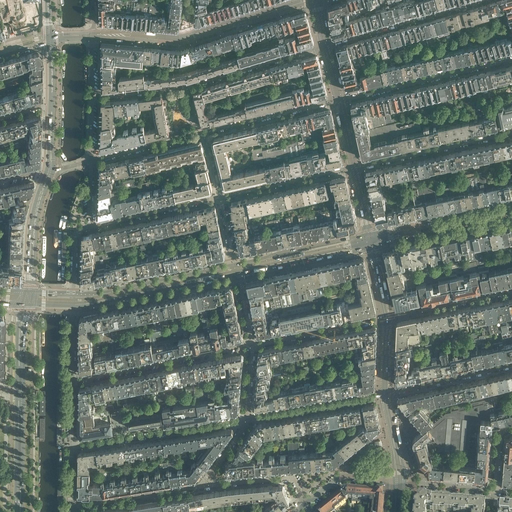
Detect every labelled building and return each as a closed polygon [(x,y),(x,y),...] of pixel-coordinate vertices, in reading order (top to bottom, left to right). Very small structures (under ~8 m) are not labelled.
[(237,12),(234,3),(233,0),(227,0),(229,4),(233,14),(237,12),(237,13),(237,12)] [(247,9),(244,0),(238,0),(239,1),(242,11),(247,9)] [(252,8),(250,0),(244,0),(247,9),(252,8)] [(328,16),(329,22),(343,17),(343,18),(347,17),(346,16),(345,12),(348,11),(349,14),(351,14),(347,0),(345,0),(327,5),(328,16)] [(357,19),(356,15),(355,10),(354,7),(352,0),(347,0),(350,9),(351,12),(351,13),(352,16),(356,31),(361,30),(357,19)] [(373,3),(372,0),(366,0),(368,4),(369,9),(375,7),(373,3)] [(391,22),(387,8),(383,9),(381,3),(382,2),(381,0),(378,0),(380,6),(385,23),(391,22)] [(396,20),(391,4),(391,3),(390,0),(387,0),(388,1),(385,1),(387,8),(391,22),(396,20)] [(413,0),(396,0),(397,1),(397,2),(402,19),(418,14),(413,0)] [(422,13),(419,0),(418,0),(413,0),(418,14),(422,13)] [(427,11),(424,0),(419,0),(422,13),(427,11)] [(432,10),(429,0),(424,0),(427,11),(432,10)] [(437,9),(434,0),(429,0),(432,10),(437,9)] [(447,6),(445,0),(434,0),(437,9),(447,6)] [(504,12),(502,7),(506,6),(511,4),(511,0),(504,0),(503,1),(503,0),(495,3),(498,15),(502,14),(502,15),(504,14),(504,12)] [(402,19),(397,2),(391,4),(396,20),(402,19)] [(499,18),(495,3),(490,4),(494,17),(494,19),(499,18)] [(196,8),(196,14),(200,14),(200,12),(208,10),(206,4),(196,8)] [(233,14),(229,4),(220,7),(223,17),(228,15),(232,14),(233,14)] [(494,17),(490,4),(485,5),(488,15),(491,15),(492,17),(494,17)] [(488,15),(485,5),(481,7),(485,19),(489,18),(488,15)] [(385,23),(380,6),(378,6),(379,10),(376,11),(380,25),(385,23)] [(485,19),(481,7),(474,9),(478,21),(485,19)] [(218,18),(215,8),(210,10),(211,12),(214,20),(218,18)] [(478,21),(474,9),(457,14),(460,26),(478,21)] [(380,25),(376,11),(371,13),(371,15),(374,26),(380,25)] [(295,35),(311,31),(306,13),(304,12),(279,20),(284,35),(286,41),(289,51),(298,48),(296,41),(295,35)] [(115,25),(115,14),(105,13),(106,24),(110,24),(115,25)] [(200,15),(200,14),(196,14),(196,15),(196,16),(195,24),(196,25),(197,25),(203,23),(200,15)] [(460,26),(457,14),(445,17),(449,29),(460,26)] [(370,28),(367,16),(364,17),(364,15),(362,16),(365,29),(370,28)] [(356,31),(352,16),(347,17),(347,18),(352,33),(356,31)] [(179,30),(180,26),(168,25),(166,25),(167,21),(164,20),(165,18),(160,17),(160,20),(158,20),(157,29),(178,31),(179,30)] [(449,29),(445,17),(440,18),(443,30),(449,29)] [(343,20),(342,18),(329,22),(330,22),(331,27),(330,27),(343,23),(343,20)] [(445,39),(440,19),(434,20),(437,32),(441,44),(442,43),(444,43),(443,40),(445,39)] [(284,35),(279,20),(273,22),(277,37),(284,35)] [(441,44),(437,32),(434,20),(422,23),(429,47),(433,46),(437,45),(441,44)] [(277,37),(273,22),(259,27),(261,36),(264,36),(263,34),(266,33),(267,40),(277,37)] [(345,28),(344,25),(343,23),(330,27),(331,31),(332,31),(332,32),(345,28)] [(429,47),(422,23),(416,25),(420,37),(423,49),(429,47)] [(420,37),(416,25),(410,27),(414,39),(420,37)] [(261,36),(259,27),(258,27),(254,28),(253,28),(256,36),(259,36),(259,37),(261,36)] [(414,39),(410,27),(405,28),(408,40),(414,39)] [(254,39),(254,37),(256,36),(253,28),(249,30),(248,30),(247,30),(245,31),(244,31),(243,32),(242,32),(239,33),(238,33),(232,35),(228,36),(231,46),(233,45),(234,47),(252,41),(252,40),(254,39)] [(345,28),(332,32),(331,32),(331,33),(332,37),(333,36),(334,37),(334,38),(347,34),(345,28)] [(408,40),(405,28),(399,30),(403,42),(408,40)] [(403,42),(399,30),(393,32),(397,44),(403,42)] [(312,36),(311,31),(295,35),(296,41),(312,36)] [(397,44),(393,32),(388,33),(391,45),(397,44)] [(391,45),(388,33),(382,35),(385,47),(391,45)] [(385,47),(382,35),(381,35),(377,36),(376,36),(379,48),(385,47)] [(313,42),(312,36),(296,41),(298,48),(312,44),(313,44),(313,43),(313,42)] [(379,48),(376,36),(370,38),(374,50),(379,48)] [(227,47),(225,40),(224,38),(220,39),(223,49),(223,51),(224,53),(228,52),(227,47)] [(374,50),(370,38),(364,40),(368,52),(374,50)] [(223,49),(220,39),(216,40),(215,40),(211,42),(214,51),(223,49)] [(289,51),(286,41),(284,41),(283,39),(280,40),(280,42),(279,42),(282,53),(289,51)] [(238,57),(241,65),(281,53),(278,41),(269,44),(268,40),(259,43),(260,47),(237,53),(238,57)] [(371,64),(368,52),(364,40),(358,41),(365,65),(371,64)] [(508,52),(506,41),(505,40),(500,41),(503,53),(508,52)] [(365,65),(358,41),(353,43),(356,56),(359,67),(364,66),(365,65)] [(503,53),(500,41),(495,42),(498,54),(503,53)] [(498,54),(495,42),(489,44),(493,55),(498,54)] [(356,56),(353,43),(347,45),(350,56),(351,58),(356,56)] [(102,64),(114,65),(131,66),(143,66),(143,60),(145,48),(145,47),(144,47),(142,47),(140,47),(134,47),(134,46),(134,47),(120,45),(116,45),(114,45),(102,44),(101,44),(102,53),(102,54),(102,61),(102,63),(102,64)] [(493,55),(489,44),(484,45),(487,57),(493,55)] [(340,65),(341,69),(352,66),(355,65),(353,59),(351,60),(351,59),(351,58),(350,56),(347,45),(342,46),(335,48),(337,53),(338,58),(340,64),(340,65)] [(487,57),(484,45),(478,46),(482,58),(487,57)] [(482,58),(478,46),(473,47),(476,59),(482,58)] [(152,61),(153,48),(145,48),(143,60),(152,61)] [(193,58),(190,48),(185,50),(184,50),(181,51),(171,50),(170,62),(180,63),(185,61),(185,62),(190,61),(189,60),(193,59),(193,58)] [(389,59),(386,49),(380,51),(383,60),(384,60),(389,59)] [(42,65),(42,56),(37,52),(32,54),(34,60),(34,64),(42,65)] [(34,64),(34,60),(32,54),(23,56),(22,56),(20,57),(23,68),(28,67),(28,66),(31,65),(32,67),(34,67),(34,64)] [(448,66),(445,54),(440,55),(443,67),(448,66)] [(319,61),(317,56),(317,55),(316,55),(302,59),(303,65),(319,61)] [(438,68),(435,56),(430,57),(433,70),(438,68)] [(23,68),(20,57),(19,57),(14,59),(17,71),(23,69),(23,68)] [(241,65),(238,57),(219,63),(221,71),(241,65)] [(17,71),(14,59),(7,61),(11,73),(17,71)] [(304,68),(303,65),(302,59),(297,61),(299,72),(301,72),(302,76),(306,75),(304,68)] [(11,73),(7,61),(0,63),(4,75),(6,82),(13,80),(10,73),(11,73)] [(296,82),(307,79),(306,77),(301,78),(299,72),(297,61),(292,62),(295,76),(296,82)] [(320,66),(319,61),(303,65),(304,68),(308,67),(308,70),(320,66)] [(295,76),(292,62),(287,63),(289,75),(290,78),(295,76)] [(221,71),(219,63),(198,69),(200,77),(221,71)] [(42,77),(42,65),(34,64),(34,67),(32,67),(31,67),(31,70),(30,71),(30,81),(42,77)] [(358,70),(357,68),(357,64),(355,65),(352,66),(341,69),(342,73),(342,74),(354,71),(358,70)] [(399,78),(396,65),(391,66),(394,79),(399,78)] [(281,78),(279,66),(270,69),(273,80),(275,80),(275,82),(279,81),(279,78),(281,78)] [(321,72),(320,66),(308,70),(310,75),(321,72)] [(368,85),(365,72),(364,66),(359,67),(357,68),(358,70),(359,75),(361,80),(345,84),(347,91),(362,87),(368,85)] [(389,80),(386,67),(381,69),(384,81),(389,80)] [(507,81),(504,69),(504,68),(496,70),(496,71),(499,83),(500,85),(508,83),(507,81)] [(200,77),(198,69),(186,73),(166,75),(167,84),(179,82),(179,83),(180,83),(187,82),(187,81),(200,77)] [(273,80),(270,69),(255,73),(258,83),(266,81),(267,84),(273,82),(273,80)] [(384,81),(381,69),(365,72),(368,85),(374,84),(374,83),(378,82),(379,83),(384,81)] [(499,83),(496,71),(496,70),(490,71),(494,85),(499,83)] [(355,76),(354,71),(342,74),(343,76),(344,79),(355,76)] [(494,85),(490,71),(485,73),(488,86),(494,85)] [(324,84),(321,72),(310,75),(306,76),(306,77),(307,79),(310,93),(318,91),(325,89),(324,84)] [(258,83),(255,73),(237,79),(240,89),(258,83)] [(491,100),(488,86),(485,73),(479,74),(482,87),(485,102),(491,100)] [(482,87),(479,74),(473,76),(476,88),(482,87)] [(145,86),(144,78),(144,75),(131,76),(132,88),(145,86)] [(167,84),(166,75),(144,78),(145,86),(167,84)] [(361,80),(359,75),(355,76),(344,79),(344,80),(344,79),(345,83),(346,83),(346,84),(345,84),(361,80)] [(132,88),(131,76),(120,78),(119,80),(119,81),(119,85),(119,89),(132,88)] [(476,88),(473,76),(467,77),(470,90),(476,88)] [(0,90),(8,88),(24,83),(22,77),(13,80),(6,82),(0,84),(0,90)] [(42,83),(42,77),(30,81),(30,82),(31,86),(35,85),(42,83)] [(470,90),(467,77),(461,78),(464,91),(470,90)] [(464,91),(461,78),(455,80),(458,93),(464,91)] [(236,90),(240,89),(237,79),(202,89),(205,100),(209,99),(209,100),(237,92),(236,90)] [(301,101),(298,88),(303,87),(306,100),(312,99),(310,93),(307,79),(296,82),(291,83),(243,98),(245,105),(246,107),(247,115),(248,115),(295,103),(296,103),(301,101)] [(458,93),(455,80),(449,81),(452,94),(458,93)] [(452,94),(449,81),(444,83),(447,96),(452,94)] [(42,98),(42,83),(35,85),(36,88),(33,89),(37,100),(42,99),(42,98)] [(447,96),(444,83),(438,84),(441,97),(447,96)] [(441,97),(438,84),(432,85),(435,98),(441,97)] [(435,98),(432,85),(426,87),(429,100),(435,98)] [(306,100),(303,87),(298,88),(301,101),(306,100)] [(429,100),(426,87),(420,88),(423,101),(429,100)] [(423,101),(420,88),(415,90),(418,103),(423,101)] [(37,100),(33,89),(29,90),(32,102),(37,100)] [(205,100),(202,89),(193,92),(193,93),(196,105),(195,106),(196,109),(207,107),(205,100)] [(327,93),(326,89),(325,89),(318,91),(320,97),(325,96),(326,96),(326,95),(327,95),(327,94),(327,93)] [(32,102),(29,90),(28,90),(23,92),(27,103),(32,102)] [(421,117),(418,103),(415,90),(409,91),(412,104),(415,118),(421,117)] [(320,97),(318,91),(310,93),(312,99),(320,97)] [(412,104),(409,91),(403,92),(406,105),(412,104)] [(27,103),(23,92),(18,93),(22,105),(27,103)] [(400,107),(406,105),(403,92),(397,94),(400,107)] [(22,105),(18,93),(13,95),(17,106),(22,105)] [(400,107),(397,94),(391,95),(394,108),(400,107)] [(17,106),(13,95),(8,97),(12,108),(17,106)] [(394,108),(391,95),(385,97),(388,110),(394,108)] [(164,110),(163,101),(161,101),(161,96),(139,99),(140,107),(154,105),(154,106),(152,107),(153,118),(166,115),(165,110),(164,110)] [(12,108),(8,97),(3,98),(6,110),(12,108)] [(392,124),(388,110),(385,97),(383,97),(380,98),(379,98),(386,125),(392,124)] [(386,125),(379,98),(376,99),(375,99),(374,99),(373,99),(373,100),(372,100),(368,101),(370,111),(365,112),(365,110),(362,110),(352,113),(354,122),(356,132),(386,125)] [(370,111),(368,101),(365,101),(365,102),(363,102),(361,103),(362,110),(365,110),(365,112),(370,111)] [(115,113),(114,102),(101,103),(101,109),(101,112),(101,127),(112,125),(115,124),(115,113)] [(362,110),(361,103),(360,103),(360,102),(360,103),(359,103),(356,104),(355,104),(352,105),(351,105),(350,106),(351,106),(352,113),(362,110)] [(247,115),(246,107),(243,107),(243,106),(241,107),(241,108),(234,110),(234,109),(232,109),(232,110),(226,112),(226,116),(231,115),(232,118),(247,115)] [(511,106),(504,108),(503,106),(495,108),(497,113),(494,114),(495,116),(497,128),(500,127),(508,126),(508,125),(511,124),(511,106)] [(211,124),(209,116),(207,107),(196,109),(197,113),(198,113),(201,126),(202,126),(211,124)] [(317,129),(334,125),(331,111),(330,110),(329,110),(309,115),(315,141),(316,141),(320,140),(317,129)] [(232,118),(231,115),(226,116),(226,112),(225,111),(223,111),(224,112),(214,115),(214,114),(212,114),(212,115),(209,116),(211,124),(232,118)] [(41,124),(41,116),(40,115),(23,120),(25,124),(30,123),(31,127),(41,124)] [(168,134),(167,130),(168,129),(166,121),(165,119),(166,119),(166,115),(153,118),(156,127),(158,127),(158,128),(151,130),(151,129),(149,129),(149,130),(144,131),(147,140),(168,134)] [(315,141),(309,115),(298,117),(301,129),(303,140),(304,144),(305,144),(304,144),(315,141)] [(492,129),(490,117),(489,115),(483,116),(484,119),(486,130),(492,129)] [(301,129),(298,117),(293,119),(295,130),(301,129)] [(437,141),(434,130),(434,128),(429,129),(428,127),(424,128),(424,130),(421,131),(418,118),(415,118),(394,123),(400,149),(437,141)] [(486,130),(484,119),(478,120),(477,119),(474,119),(474,121),(469,122),(471,134),(486,130)] [(471,134),(469,122),(463,123),(463,121),(453,124),(453,125),(456,137),(471,134)] [(22,132),(18,122),(13,123),(16,134),(22,132)] [(16,134),(13,123),(8,125),(12,135),(16,134)] [(279,134),(277,123),(257,128),(261,142),(280,137),(279,134)] [(400,149),(394,123),(392,124),(386,125),(356,132),(357,137),(358,137),(359,139),(360,143),(360,144),(361,148),(360,148),(362,158),(381,154),(399,150),(400,149)] [(441,140),(438,129),(436,129),(436,127),(436,126),(436,123),(433,123),(434,128),(434,130),(437,141),(441,141),(441,140)] [(41,124),(31,127),(30,128),(31,132),(41,130),(41,124)] [(12,135),(8,125),(3,126),(6,137),(12,135)] [(334,125),(317,129),(320,140),(337,136),(334,125)] [(456,137),(453,125),(447,126),(447,125),(438,127),(438,129),(441,140),(456,137)] [(268,179),(265,167),(264,161),(254,163),(252,154),(252,153),(252,150),(261,148),(262,148),(261,142),(257,128),(256,128),(255,128),(254,129),(245,131),(244,131),(243,131),(242,131),(241,132),(240,132),(231,134),(230,134),(229,134),(227,135),(226,135),(214,138),(214,139),(213,139),(212,140),(212,141),(212,142),(214,150),(213,150),(213,151),(213,152),(214,152),(214,153),(215,152),(217,162),(217,163),(217,164),(218,165),(218,166),(220,176),(220,177),(220,178),(221,178),(223,187),(224,187),(224,188),(225,188),(226,188),(240,185),(241,185),(242,185),(252,183),(253,183),(254,183),(255,182),(256,182),(266,180),(267,180),(267,179),(268,179)] [(41,135),(41,130),(31,132),(30,133),(31,138),(41,135)] [(41,140),(41,139),(41,135),(31,138),(29,139),(30,141),(29,142),(30,144),(41,140)] [(338,141),(337,136),(320,140),(316,141),(317,146),(338,141)] [(41,146),(41,140),(30,144),(29,144),(30,147),(29,147),(30,149),(41,146)] [(304,171),(302,157),(300,152),(301,152),(298,141),(293,143),(287,144),(282,146),(282,149),(288,175),(304,171)] [(339,146),(338,141),(317,146),(318,151),(324,150),(339,146)] [(511,153),(508,141),(503,142),(506,155),(511,153)] [(116,147),(114,142),(113,142),(100,145),(100,150),(101,151),(113,148),(115,148),(116,147)] [(207,168),(203,150),(203,149),(204,149),(202,144),(202,143),(200,144),(200,142),(169,150),(158,152),(156,152),(156,153),(144,156),(147,170),(197,158),(199,163),(193,164),(195,171),(207,168)] [(506,155),(503,142),(498,143),(500,156),(506,155)] [(500,156),(498,143),(492,145),(495,157),(500,156)] [(495,157),(492,145),(487,146),(489,158),(495,157)] [(41,146),(30,149),(29,149),(30,152),(29,153),(30,155),(40,152),(41,146)] [(341,156),(339,146),(324,150),(326,158),(326,159),(330,158),(341,156)] [(489,158),(487,146),(481,147),(484,159),(489,158)] [(254,163),(264,161),(265,167),(268,179),(274,178),(268,152),(267,150),(262,151),(261,148),(252,150),(252,153),(252,154),(254,163)] [(478,161),(476,148),(470,149),(473,163),(479,161),(478,161)] [(288,175),(282,149),(277,150),(283,176),(288,175)] [(473,163),(470,149),(465,150),(468,164),(473,163)] [(283,176),(277,150),(272,151),(278,177),(283,176)] [(328,166),(326,159),(326,158),(324,150),(318,151),(319,153),(322,167),(328,166)] [(468,164),(465,150),(459,152),(462,165),(468,164)] [(278,177),(272,151),(268,152),(274,178),(278,177)] [(40,157),(40,152),(30,155),(29,155),(30,157),(29,158),(29,160),(40,157)] [(462,165),(459,152),(454,153),(457,166),(462,165)] [(322,167),(319,153),(313,155),(316,168),(322,167)] [(457,166),(454,153),(449,154),(451,167),(452,167),(457,166)] [(316,168),(313,155),(307,156),(310,170),(316,168)] [(446,168),(443,155),(438,156),(440,169),(446,168)] [(26,168),(24,161),(23,156),(18,157),(21,169),(26,168)] [(147,171),(144,156),(129,159),(132,172),(133,174),(147,171)] [(310,170),(307,156),(302,157),(304,171),(310,170)] [(342,162),(341,156),(330,158),(326,159),(328,166),(342,162)] [(440,169),(438,156),(432,158),(435,170),(440,169)] [(21,169),(18,157),(13,158),(16,170),(21,169)] [(40,164),(40,157),(29,160),(24,161),(26,168),(39,165),(40,164)] [(16,170),(13,158),(8,159),(11,172),(16,170)] [(11,172),(8,159),(2,160),(6,173),(11,172)] [(132,172),(129,159),(115,163),(118,175),(122,174),(123,176),(128,174),(128,173),(132,172)] [(419,173),(417,161),(411,162),(414,175),(419,174),(419,173)] [(422,215),(417,189),(414,175),(411,162),(406,163),(408,175),(411,190),(414,203),(416,216),(422,215)] [(118,175),(115,163),(109,164),(111,170),(111,172),(112,173),(113,174),(115,174),(115,175),(118,175)] [(111,170),(109,164),(104,166),(101,166),(100,168),(100,172),(111,170)] [(390,183),(389,180),(390,180),(387,167),(383,169),(385,180),(385,182),(386,184),(387,189),(388,194),(388,195),(393,194),(391,183),(390,183)] [(212,189),(208,171),(208,170),(208,169),(207,169),(207,168),(195,171),(196,177),(198,176),(200,183),(197,183),(198,184),(194,185),(193,184),(191,185),(190,184),(188,184),(191,197),(192,196),(193,196),(202,194),(203,194),(204,194),(204,193),(210,192),(211,192),(211,191),(212,191),(212,190),(212,189)] [(385,180),(383,169),(376,170),(378,175),(378,177),(379,180),(380,180),(385,180)] [(438,211),(433,186),(433,185),(432,182),(430,173),(426,174),(425,172),(424,172),(424,175),(420,176),(422,188),(417,189),(422,215),(438,211)] [(496,176),(495,174),(495,172),(492,173),(483,175),(485,184),(491,183),(492,188),(495,199),(500,198),(496,176)] [(486,189),(485,184),(483,175),(481,175),(478,176),(479,184),(483,202),(495,199),(492,188),(486,189)] [(506,197),(503,186),(501,175),(496,176),(500,198),(506,197)] [(155,184),(159,183),(172,180),(171,177),(170,177),(141,184),(143,191),(147,190),(147,186),(150,185),(151,187),(155,186),(155,184)] [(347,183),(346,178),(344,177),(330,180),(325,182),(327,187),(347,183)] [(112,184),(111,181),(113,180),(113,179),(99,182),(99,187),(112,184)] [(132,187),(134,187),(136,186),(134,179),(119,183),(120,186),(111,188),(99,191),(99,196),(109,193),(116,191),(119,191),(122,190),(126,189),(129,188),(132,187)] [(328,195),(328,193),(327,187),(325,182),(325,181),(319,183),(322,197),(328,195)] [(32,188),(34,183),(33,182),(12,187),(13,192),(18,191),(32,188)] [(322,197),(319,183),(314,184),(317,198),(322,197)] [(348,189),(347,183),(327,187),(328,193),(330,193),(329,189),(333,188),(334,188),(335,192),(348,189)] [(191,197),(188,184),(185,185),(186,186),(176,188),(176,187),(173,188),(176,200),(177,200),(178,200),(178,199),(179,199),(188,197),(189,197),(190,197),(191,197)] [(317,198),(314,184),(307,185),(310,199),(317,198)] [(445,210),(442,196),(439,184),(433,186),(438,211),(445,210)] [(478,203),(474,186),(474,184),(468,185),(472,204),(478,203)] [(483,202),(479,184),(477,185),(477,186),(474,186),(478,203),(483,202)] [(511,196),(509,184),(503,186),(506,197),(511,196)] [(310,199),(307,185),(302,187),(305,200),(310,199)] [(472,204),(468,185),(466,186),(467,190),(468,194),(464,194),(466,205),(472,204)] [(466,205),(464,194),(463,191),(461,192),(460,186),(458,187),(459,195),(462,206),(466,205)] [(14,199),(13,192),(12,187),(6,188),(9,200),(14,199)] [(305,200),(302,187),(296,188),(299,202),(305,200)] [(9,200),(6,188),(1,189),(4,203),(9,202),(9,200)] [(30,195),(32,188),(18,191),(20,197),(30,195)] [(299,202),(296,188),(290,189),(293,203),(299,202)] [(293,203),(290,189),(284,191),(287,204),(293,203)] [(350,194),(348,189),(335,192),(333,192),(334,196),(336,195),(336,197),(338,197),(350,194)] [(388,194),(387,189),(381,191),(370,193),(371,198),(385,195),(387,195),(388,194)] [(287,204),(284,191),(278,192),(281,206),(287,204)] [(281,206),(278,192),(272,194),(275,207),(281,206)] [(456,208),(454,196),(453,192),(447,193),(448,197),(450,209),(456,208)] [(275,207),(272,194),(266,195),(269,209),(275,207)] [(269,209),(266,195),(259,196),(262,210),(269,209)] [(388,200),(387,195),(385,195),(371,198),(372,203),(383,201),(388,200)] [(450,209),(447,195),(442,196),(445,210),(450,209)] [(462,206),(459,195),(454,196),(456,208),(457,207),(462,206)] [(262,210),(259,196),(253,198),(256,211),(262,210)] [(411,217),(408,206),(406,196),(402,197),(402,201),(400,201),(391,203),(392,207),(395,221),(395,220),(400,219),(400,220),(401,219),(404,218),(405,218),(406,218),(407,218),(408,218),(411,217)] [(139,208),(136,198),(136,197),(127,199),(129,211),(134,209),(139,208)] [(129,211),(127,199),(126,198),(121,199),(124,212),(129,211)] [(256,211),(253,198),(247,199),(250,211),(250,213),(256,211)] [(27,205),(29,199),(19,202),(15,203),(17,208),(27,205)] [(124,212),(121,199),(113,201),(114,204),(112,204),(112,205),(112,208),(114,214),(124,212)] [(250,211),(247,199),(230,203),(232,215),(245,212),(250,211)] [(353,207),(352,203),(340,206),(340,208),(332,210),(332,212),(337,211),(353,207)] [(26,210),(27,205),(17,208),(13,209),(14,213),(26,210)] [(219,226),(215,207),(198,211),(200,222),(205,221),(207,229),(219,226)] [(334,222),(333,216),(332,212),(332,210),(331,207),(326,208),(327,212),(327,213),(329,213),(330,219),(323,221),(325,235),(334,234),(335,233),(336,233),(337,233),(334,222)] [(355,217),(353,207),(337,211),(337,213),(339,213),(339,215),(340,220),(355,217)] [(395,221),(392,207),(386,209),(387,216),(389,222),(395,221)] [(114,214),(112,208),(98,211),(98,216),(99,217),(109,215),(114,214)] [(24,216),(26,210),(14,213),(12,214),(13,219),(24,216)] [(201,225),(200,222),(198,211),(191,212),(194,226),(201,225)] [(194,226),(191,212),(185,213),(188,227),(194,226)] [(247,218),(245,212),(232,215),(233,221),(247,218)] [(314,238),(311,224),(312,223),(310,215),(309,212),(297,214),(298,215),(298,218),(300,226),(303,240),(314,238)] [(188,227),(185,213),(179,215),(182,229),(188,227)] [(182,229),(179,215),(173,216),(176,230),(182,229)] [(23,224),(24,219),(24,216),(13,219),(8,220),(9,223),(11,223),(11,224),(23,224)] [(176,230),(173,216),(167,217),(170,231),(176,230)] [(357,229),(355,220),(355,218),(339,221),(338,216),(335,216),(336,221),(334,222),(337,233),(357,229)] [(170,231),(167,217),(160,219),(163,233),(170,231)] [(248,225),(247,218),(233,221),(235,227),(235,228),(246,225),(248,225)] [(163,233),(160,219),(154,220),(157,234),(158,236),(162,235),(164,235),(163,233)] [(157,234),(154,220),(148,222),(151,235),(157,234)] [(325,235),(323,221),(317,222),(320,236),(325,235)] [(151,235),(148,222),(142,223),(145,238),(146,239),(152,238),(151,235)] [(297,241),(294,227),(293,222),(286,223),(288,229),(291,243),(297,241)] [(317,222),(312,223),(311,224),(314,238),(320,236),(317,222)] [(145,238),(142,223),(135,224),(139,239),(145,238)] [(139,239),(135,224),(129,226),(132,241),(139,239)] [(132,241),(129,226),(122,227),(126,242),(132,241)] [(303,240),(300,226),(294,227),(297,241),(302,240),(303,240)] [(126,242),(122,227),(116,229),(119,243),(126,242)] [(510,241),(507,228),(501,229),(504,242),(510,241)] [(119,243),(116,229),(110,230),(113,245),(119,243)] [(291,243),(288,229),(281,230),(284,244),(285,244),(285,246),(289,245),(288,243),(291,243)] [(504,242),(501,229),(496,230),(498,244),(504,242)] [(113,245),(110,230),(103,232),(106,244),(106,246),(113,245)] [(268,247),(265,234),(265,230),(259,232),(260,235),(263,248),(268,247)] [(284,244),(281,230),(276,231),(279,245),(284,244)] [(498,244),(496,230),(489,231),(492,244),(492,245),(498,244)] [(279,245),(276,231),(271,233),(274,246),(279,245)] [(492,244),(489,231),(484,232),(486,245),(487,247),(487,249),(488,254),(494,252),(492,245),(492,244)] [(486,245),(484,232),(478,234),(481,246),(484,246),(485,250),(487,249),(487,247),(486,245)] [(102,248),(98,233),(82,236),(82,248),(91,246),(96,245),(96,249),(102,248)] [(274,246),(271,233),(265,234),(268,247),(274,246)] [(481,246),(478,234),(472,235),(475,248),(481,246)] [(258,250),(255,236),(255,235),(251,236),(252,237),(252,239),(250,239),(249,240),(246,241),(246,239),(243,240),(246,252),(255,250),(256,250),(258,250)] [(263,248),(260,235),(255,236),(258,250),(263,248)] [(475,248),(472,235),(466,236),(470,252),(471,258),(476,257),(476,256),(475,248)] [(205,249),(205,245),(203,236),(199,237),(200,245),(201,247),(204,261),(208,260),(206,249),(205,249)] [(470,252),(466,236),(461,237),(463,249),(464,253),(470,252)] [(246,252),(243,240),(243,237),(237,238),(238,246),(239,248),(240,252),(241,253),(245,252),(246,252)] [(463,249),(461,237),(455,239),(459,259),(460,258),(460,256),(459,256),(459,254),(461,254),(460,249),(463,249)] [(459,259),(455,239),(449,240),(454,263),(459,262),(459,259)] [(454,263),(449,240),(443,241),(446,257),(448,267),(454,265),(454,263)] [(446,257),(443,241),(438,242),(440,254),(443,253),(444,258),(446,257)] [(440,254),(438,242),(432,243),(435,260),(438,259),(437,254),(440,254)] [(435,260),(432,243),(426,245),(428,256),(431,255),(432,260),(435,260)] [(429,262),(428,256),(426,245),(420,246),(423,262),(423,263),(429,262)] [(423,262),(420,246),(408,248),(412,266),(418,265),(418,263),(423,262)] [(214,259),(213,254),(211,248),(206,249),(208,260),(210,260),(212,259),(214,259)] [(414,275),(412,266),(408,248),(401,250),(405,268),(406,274),(407,277),(413,275),(414,275)] [(405,268),(401,250),(389,252),(393,271),(401,269),(405,268)] [(393,271),(389,252),(383,254),(387,272),(393,271)] [(110,263),(109,258),(106,258),(105,253),(93,256),(82,259),(81,269),(94,266),(96,265),(98,265),(104,264),(110,263)] [(167,269),(164,257),(163,253),(160,254),(160,255),(157,256),(156,255),(153,256),(153,257),(156,271),(161,270),(167,269)] [(156,271),(153,257),(148,258),(151,272),(152,272),(155,271),(156,271)] [(130,277),(126,263),(124,263),(125,262),(124,258),(120,259),(121,264),(124,278),(130,277)] [(151,272),(148,258),(142,260),(145,273),(151,272)] [(368,278),(364,259),(363,258),(358,259),(361,271),(361,273),(360,273),(360,274),(352,275),(353,281),(368,278)] [(145,273),(142,260),(137,261),(140,274),(145,273)] [(140,274),(137,261),(132,262),(135,275),(140,274)] [(352,273),(349,261),(343,262),(346,276),(346,277),(352,275),(352,273)] [(135,275),(132,262),(126,263),(130,277),(134,276),(135,275)] [(346,276),(343,262),(337,263),(340,277),(346,276)] [(114,280),(111,266),(110,263),(104,264),(105,269),(108,281),(114,280)] [(340,277),(337,263),(331,265),(334,278),(340,277)] [(124,278),(121,264),(116,265),(119,279),(124,278)] [(492,287),(489,272),(488,264),(478,266),(479,271),(482,289),(492,287)] [(21,282),(21,266),(17,265),(16,269),(15,268),(15,270),(13,283),(21,284),(21,282)] [(119,279),(116,265),(111,266),(114,280),(119,279)] [(334,278),(331,265),(325,266),(328,280),(334,278)] [(92,272),(92,269),(94,268),(94,266),(81,269),(81,273),(81,274),(91,272),(92,272)] [(328,280),(325,266),(319,267),(322,283),(326,282),(326,280),(328,280)] [(322,283),(319,267),(312,269),(319,297),(325,296),(322,283)] [(0,281),(6,282),(8,269),(2,268),(0,280),(0,281)] [(511,283),(507,268),(501,269),(504,285),(511,283)] [(13,283),(15,270),(8,269),(6,282),(13,283)] [(108,281),(105,269),(99,270),(102,283),(108,281)] [(319,297),(312,269),(306,270),(312,294),(313,298),(319,297)] [(413,275),(407,277),(406,277),(405,272),(402,273),(401,269),(393,271),(387,272),(392,293),(416,287),(413,275)] [(504,285),(501,269),(496,270),(499,286),(504,285)] [(102,283),(99,270),(98,271),(98,273),(94,274),(94,277),(96,284),(102,283)] [(312,294),(306,270),(294,272),(300,297),(303,296),(304,300),(309,298),(309,295),(312,294)] [(499,286),(496,270),(489,272),(492,287),(499,286)] [(482,289),(479,271),(456,276),(455,273),(448,275),(449,278),(447,278),(448,281),(446,281),(447,286),(449,285),(449,288),(451,287),(452,291),(450,291),(451,295),(453,295),(453,296),(460,294),(470,292),(473,291),(473,292),(480,290),(480,289),(482,289)] [(301,302),(300,297),(294,272),(288,274),(295,303),(301,302)] [(295,303),(288,274),(276,276),(283,307),(292,305),(295,305),(295,303)] [(452,291),(451,287),(449,288),(449,285),(447,286),(446,281),(448,281),(447,278),(445,278),(445,276),(438,277),(438,279),(439,286),(433,288),(432,284),(426,286),(425,283),(418,284),(417,277),(419,277),(418,275),(414,276),(416,285),(416,287),(420,302),(422,302),(429,300),(429,301),(430,301),(432,300),(436,299),(449,296),(451,295),(450,291),(452,291)] [(283,307),(276,276),(270,278),(273,291),(274,295),(276,308),(283,307)] [(94,277),(92,277),(81,280),(81,285),(81,286),(82,287),(91,285),(93,284),(96,284),(94,277)] [(273,291),(270,278),(264,279),(266,292),(267,294),(270,293),(270,292),(273,291)] [(266,292),(264,279),(246,283),(250,303),(261,300),(268,299),(267,297),(267,294),(266,292)] [(375,310),(371,291),(368,279),(353,282),(357,298),(358,303),(356,303),(358,315),(359,315),(360,315),(361,314),(364,314),(367,313),(373,312),(374,312),(374,311),(375,310)] [(234,301),(232,287),(230,286),(225,287),(229,302),(234,301)] [(229,302),(225,287),(220,288),(223,303),(229,302)] [(420,302),(416,287),(392,293),(395,307),(420,302)] [(223,303),(220,288),(214,289),(217,304),(217,305),(219,304),(223,303)] [(217,304),(214,289),(208,291),(211,304),(214,303),(214,304),(217,304)] [(211,304),(208,291),(202,292),(205,306),(211,305),(211,304)] [(205,306),(202,292),(196,293),(199,308),(203,307),(205,306)] [(199,308),(196,293),(191,294),(194,310),(197,310),(196,308),(199,308)] [(194,310),(191,294),(185,295),(188,310),(192,309),(192,311),(194,310)] [(188,310),(185,295),(179,297),(183,313),(185,312),(185,311),(188,310)] [(276,308),(274,295),(267,297),(268,299),(270,309),(276,308)] [(183,313),(179,297),(169,299),(172,313),(172,315),(183,313)] [(358,315),(356,303),(358,303),(357,298),(347,300),(339,302),(339,303),(343,319),(348,317),(349,317),(351,317),(352,317),(352,316),(358,315)] [(511,298),(509,299),(511,314),(511,317),(506,319),(500,321),(502,332),(500,332),(501,335),(506,334),(509,333),(508,331),(511,330),(511,329),(511,298)] [(172,313),(169,299),(163,300),(166,314),(172,313)] [(511,314),(509,299),(502,300),(505,315),(511,314)] [(166,314),(163,300),(157,301),(160,315),(166,314)] [(262,301),(261,300),(250,303),(252,313),(264,310),(264,308),(263,302),(262,301)] [(325,322),(323,309),(322,307),(321,300),(277,309),(279,320),(282,331),(325,322)] [(506,319),(505,315),(502,300),(496,302),(500,321),(506,319)] [(160,315),(157,301),(152,303),(155,317),(160,315)] [(500,321),(496,302),(489,303),(490,306),(493,318),(496,333),(500,332),(502,332),(500,321)] [(155,317),(152,303),(146,304),(149,318),(155,317)] [(496,333),(493,318),(490,306),(489,303),(483,304),(486,319),(489,335),(490,335),(495,334),(496,333)] [(149,318),(146,304),(141,305),(144,319),(149,318)] [(486,319),(483,304),(477,306),(480,320),(486,319)] [(144,319),(141,305),(135,306),(138,320),(144,319)] [(138,320),(135,306),(130,307),(133,321),(138,320)] [(480,322),(480,320),(477,306),(470,307),(473,322),(474,324),(480,322)] [(133,321),(130,307),(124,309),(127,323),(133,321)] [(127,323),(124,309),(118,310),(121,324),(127,323)] [(121,324),(118,310),(112,311),(115,325),(121,324)] [(115,325),(112,311),(107,312),(110,326),(115,325)] [(112,339),(110,326),(107,312),(96,314),(99,327),(100,332),(95,333),(95,337),(92,337),(79,340),(79,345),(91,343),(112,339)] [(99,327),(96,314),(90,315),(93,326),(93,328),(99,327)] [(272,316),(271,314),(267,314),(253,317),(254,322),(270,318),(269,317),(272,316)] [(88,328),(87,327),(85,317),(81,318),(80,319),(79,330),(88,328)] [(424,329),(422,317),(416,318),(419,330),(424,329)] [(421,340),(419,330),(416,318),(398,322),(397,324),(396,348),(413,344),(422,343),(421,340)] [(223,343),(220,331),(220,330),(218,324),(218,323),(216,324),(202,326),(204,332),(198,333),(197,331),(190,332),(194,349),(223,343)] [(165,334),(187,329),(186,325),(180,326),(175,327),(169,329),(164,330),(165,334)] [(376,339),(377,328),(375,327),(372,328),(371,328),(369,328),(366,329),(363,329),(362,330),(361,330),(360,330),(362,336),(365,335),(366,341),(376,339)] [(272,333),(271,328),(267,328),(267,329),(256,331),(257,335),(258,336),(259,336),(261,335),(262,335),(264,335),(267,334),(268,334),(269,334),(270,333),(271,333),(270,333),(272,333)] [(242,339),(241,334),(230,336),(226,337),(227,342),(242,339)] [(511,357),(506,334),(501,335),(503,346),(506,358),(511,357)] [(351,353),(376,348),(376,339),(366,341),(363,341),(364,346),(350,349),(351,353)] [(92,349),(91,343),(79,345),(79,351),(92,349)] [(154,358),(152,349),(151,344),(145,345),(148,359),(154,358)] [(414,351),(413,344),(396,348),(396,354),(408,352),(414,351)] [(148,359),(145,345),(140,346),(143,360),(148,359)] [(175,353),(174,345),(163,347),(165,355),(175,353)] [(143,360),(140,346),(134,347),(137,361),(143,360)] [(496,361),(493,348),(492,346),(489,347),(489,349),(487,349),(490,362),(496,361)] [(506,358),(503,346),(498,347),(501,359),(506,358)] [(137,361),(134,347),(129,349),(131,362),(137,361)] [(501,359),(498,347),(493,348),(496,361),(501,359)] [(376,358),(376,353),(376,348),(351,353),(351,354),(352,357),(352,358),(353,362),(361,361),(376,358)] [(131,362),(129,349),(122,350),(125,364),(131,362)] [(490,362),(487,349),(482,351),(485,363),(490,362)] [(125,364),(122,350),(116,351),(117,353),(119,365),(125,364)] [(453,370),(451,361),(448,361),(449,359),(447,354),(448,354),(447,350),(443,351),(448,372),(453,370)] [(474,366),(471,353),(469,354),(468,350),(465,351),(469,367),(474,366)] [(485,363),(482,351),(482,350),(477,351),(480,364),(485,363)] [(448,372),(443,351),(440,352),(441,356),(442,361),(443,362),(441,363),(443,373),(448,372)] [(469,367),(465,351),(463,352),(464,355),(461,356),(464,368),(469,367)] [(480,364),(477,351),(471,352),(471,353),(474,366),(480,364)] [(409,357),(408,352),(396,354),(395,360),(408,357),(408,358),(409,357)] [(459,369),(455,353),(452,354),(453,358),(450,358),(451,361),(453,370),(459,369)] [(464,368),(461,356),(459,356),(458,353),(455,353),(459,369),(464,368)] [(92,360),(91,354),(79,356),(79,362),(92,360)] [(409,362),(412,362),(418,360),(417,356),(409,357),(408,358),(408,357),(395,360),(395,366),(409,363),(409,362)] [(375,364),(376,358),(361,361),(362,366),(375,364)] [(438,374),(434,358),(431,359),(432,362),(429,363),(432,375),(438,374)] [(443,373),(441,363),(440,361),(437,361),(436,358),(434,358),(438,374),(443,373)] [(422,378),(419,366),(418,360),(412,362),(414,369),(416,379),(422,378)] [(432,375),(429,363),(426,364),(426,360),(423,361),(427,376),(432,375)] [(427,376),(423,361),(421,361),(422,365),(419,366),(422,378),(427,376)] [(408,369),(407,366),(409,365),(409,363),(395,366),(395,371),(408,369)] [(97,370),(96,364),(92,365),(79,367),(79,373),(97,370)] [(200,394),(196,376),(194,365),(190,365),(193,380),(194,385),(186,387),(186,391),(195,389),(196,395),(200,394)] [(180,383),(177,369),(177,368),(172,369),(175,382),(177,381),(178,384),(180,383)] [(375,374),(375,369),(363,372),(359,372),(360,374),(358,375),(359,378),(362,377),(375,374)] [(405,375),(405,372),(408,371),(408,369),(395,371),(395,377),(405,375)] [(416,379),(414,369),(411,370),(412,371),(408,372),(409,374),(410,380),(416,379)] [(170,386),(167,371),(167,370),(162,371),(162,372),(165,384),(167,383),(168,386),(170,386)] [(270,379),(284,376),(283,371),(270,373),(256,376),(256,381),(270,379)] [(510,387),(507,373),(501,375),(504,387),(507,386),(507,388),(510,387)] [(375,381),(375,374),(362,377),(363,382),(363,383),(375,381)] [(410,380),(409,374),(405,375),(395,377),(394,382),(396,384),(410,380)] [(504,387),(501,375),(496,376),(499,390),(501,389),(501,388),(504,387)] [(499,390),(496,376),(490,377),(493,390),(496,389),(496,390),(499,390)] [(493,390),(490,377),(485,378),(488,391),(488,392),(490,392),(490,390),(493,390)] [(221,390),(220,385),(219,380),(206,383),(208,392),(214,391),(221,390)] [(483,393),(480,380),(474,381),(477,393),(480,393),(481,394),(483,393)] [(116,394),(113,382),(113,381),(108,383),(111,394),(111,395),(116,394)] [(323,397),(320,381),(315,382),(315,385),(318,398),(320,398),(323,397)] [(374,387),(375,381),(363,383),(363,382),(360,383),(361,390),(373,388),(374,387)] [(472,396),(469,382),(464,383),(467,396),(470,395),(470,396),(472,396)] [(467,396),(464,383),(459,384),(462,398),(464,398),(464,396),(467,396)] [(462,398),(459,384),(453,386),(456,398),(459,397),(459,399),(462,398)] [(456,398),(453,386),(448,387),(451,401),(453,400),(453,399),(456,398)] [(451,401),(448,387),(443,388),(445,401),(448,400),(449,401),(451,401)] [(266,394),(265,389),(255,391),(255,397),(263,395),(266,394)] [(441,403),(438,389),(433,390),(435,403),(438,402),(438,404),(441,403)] [(217,416),(215,400),(214,391),(208,392),(208,395),(208,401),(210,417),(217,416)] [(430,405),(427,392),(422,393),(424,401),(424,402),(424,403),(427,402),(428,405),(430,405)] [(424,401),(422,393),(413,395),(415,403),(424,401)] [(415,403),(413,395),(406,397),(407,404),(410,407),(415,403)] [(277,405),(275,396),(271,397),(272,399),(269,400),(270,406),(277,405)] [(238,411),(240,397),(231,399),(231,402),(233,413),(238,412),(238,411)] [(410,407),(407,404),(406,397),(398,398),(397,401),(406,411),(408,414),(412,411),(409,408),(410,407)] [(491,433),(492,425),(493,425),(489,405),(488,402),(487,397),(457,403),(458,409),(444,412),(432,422),(423,430),(414,438),(412,442),(414,446),(424,442),(425,442),(435,444),(438,452),(469,455),(469,454),(478,454),(478,447),(470,446),(471,431),(480,432),(491,433)] [(210,417),(208,401),(189,404),(189,407),(186,408),(186,411),(181,412),(181,411),(178,411),(178,412),(175,413),(174,406),(172,407),(171,403),(169,404),(169,402),(162,403),(165,424),(210,417)] [(376,408),(376,404),(374,403),(360,406),(361,412),(363,411),(363,410),(376,408)] [(499,423),(497,413),(495,404),(489,405),(493,425),(499,423)] [(362,416),(361,412),(360,406),(353,407),(356,419),(362,418),(362,416)] [(412,418),(422,409),(420,406),(419,408),(417,406),(412,411),(408,414),(412,418)] [(415,422),(425,414),(424,413),(425,412),(422,409),(412,418),(415,422)] [(511,421),(509,410),(507,411),(506,409),(498,411),(499,413),(497,413),(499,423),(511,421)] [(324,428),(321,412),(316,413),(316,414),(319,426),(319,429),(324,428)] [(112,433),(111,428),(111,424),(95,427),(92,413),(79,416),(79,433),(80,433),(80,437),(80,438),(112,433)] [(165,421),(163,413),(161,414),(161,413),(150,415),(150,414),(140,416),(140,417),(129,419),(130,427),(131,428),(143,426),(143,425),(150,423),(150,425),(163,423),(162,422),(165,421)] [(419,426),(428,418),(425,414),(415,422),(419,426)] [(303,430),(300,417),(300,416),(295,417),(297,429),(300,429),(300,430),(303,430)] [(423,430),(432,422),(428,418),(419,426),(423,430)] [(264,433),(262,423),(258,424),(257,424),(255,423),(253,426),(255,427),(254,428),(260,433),(264,433)] [(371,435),(379,429),(379,427),(379,424),(368,425),(368,426),(365,428),(371,435)] [(371,435),(365,428),(363,426),(359,429),(366,439),(368,441),(371,439),(369,436),(371,435)] [(261,434),(260,433),(254,428),(251,432),(251,433),(252,433),(252,434),(260,440),(261,438),(260,437),(261,435),(261,434)] [(227,440),(233,431),(232,429),(221,430),(222,434),(224,433),(222,436),(227,440)] [(366,439),(359,429),(355,432),(362,442),(366,439)] [(227,440),(222,436),(222,437),(220,436),(220,434),(222,434),(221,430),(215,431),(216,440),(223,445),(227,440)] [(216,440),(215,431),(207,433),(209,442),(212,441),(213,440),(215,440),(216,440)] [(260,440),(252,434),(252,433),(251,433),(251,432),(248,436),(248,437),(249,438),(257,444),(260,440)] [(362,442),(355,432),(350,436),(358,446),(362,442)] [(490,448),(491,433),(480,432),(478,447),(490,448)] [(209,442),(207,433),(199,434),(201,443),(209,442)] [(201,443),(199,434),(192,435),(194,445),(197,445),(197,443),(201,443)] [(194,445),(192,435),(184,436),(186,445),(190,445),(190,446),(194,445)] [(186,445),(184,436),(177,437),(179,448),(182,447),(182,446),(186,445)] [(257,444),(249,438),(248,437),(248,436),(245,441),(254,448),(257,444)] [(358,446),(350,436),(346,439),(354,449),(358,446)] [(179,448),(177,437),(170,439),(171,448),(175,447),(175,448),(179,448)] [(354,449),(346,439),(342,443),(349,452),(354,449)] [(217,453),(223,445),(216,440),(215,440),(214,442),(210,448),(217,453)] [(254,448),(245,441),(241,445),(242,445),(242,446),(242,445),(251,452),(254,448)] [(345,456),(338,446),(335,442),(330,446),(329,445),(327,447),(328,448),(326,448),(326,450),(327,466),(328,466),(330,465),(334,465),(345,456)] [(429,457),(427,450),(424,442),(414,446),(418,461),(429,457)] [(349,452),(342,443),(338,446),(345,456),(349,452)] [(251,452),(242,445),(242,446),(242,445),(241,445),(239,449),(245,454),(245,453),(247,455),(249,453),(250,454),(251,452)] [(488,463),(490,448),(478,447),(478,454),(477,462),(483,462),(488,463)] [(212,460),(217,453),(210,448),(205,455),(212,460)] [(244,455),(245,454),(239,449),(232,458),(233,458),(237,458),(240,454),(242,456),(243,454),(244,455)] [(99,466),(99,464),(96,451),(90,452),(92,462),(93,467),(99,466)] [(92,462),(90,452),(83,453),(84,459),(87,459),(87,463),(92,462)] [(87,463),(87,459),(84,459),(83,453),(80,453),(79,453),(79,454),(80,454),(79,455),(78,455),(78,472),(89,472),(89,467),(87,466),(87,463)] [(207,467),(212,460),(205,455),(200,462),(207,467)] [(431,464),(429,457),(418,461),(419,461),(420,465),(422,467),(426,467),(427,467),(428,465),(431,464)] [(207,467),(200,462),(199,461),(196,464),(194,462),(193,464),(203,472),(207,467)] [(171,484),(168,464),(167,462),(162,463),(163,470),(165,485),(171,484)] [(182,482),(180,467),(179,462),(173,463),(177,483),(182,482)] [(177,483),(173,463),(168,464),(171,484),(177,483)] [(203,472),(193,464),(190,468),(191,471),(199,477),(203,472)] [(443,477),(444,466),(443,466),(433,465),(431,464),(428,465),(427,467),(426,467),(426,471),(427,476),(443,477)] [(511,470),(511,465),(509,466),(509,464),(503,464),(503,473),(510,474),(510,470),(511,470)] [(458,479),(459,467),(444,466),(443,477),(458,479)] [(474,480),(475,469),(474,469),(459,467),(458,479),(474,480)] [(481,481),(482,470),(475,469),(474,480),(481,481)] [(165,485),(163,470),(152,472),(154,487),(165,485)] [(199,477),(191,471),(190,472),(189,473),(188,471),(186,471),(188,481),(196,480),(197,479),(199,477)] [(104,495),(102,484),(93,484),(90,480),(90,472),(89,472),(78,472),(78,496),(79,496),(79,497),(93,497),(93,495),(104,495)] [(154,487),(152,472),(141,474),(143,489),(154,487)] [(510,484),(511,476),(510,474),(503,473),(502,483),(510,484)] [(143,489),(141,474),(129,476),(132,490),(143,489)] [(132,490),(129,476),(118,478),(121,492),(132,490)] [(121,492),(118,478),(107,479),(109,494),(121,492)] [(109,494),(107,479),(101,480),(102,484),(104,495),(109,494)] [(289,500),(283,486),(282,485),(273,486),(274,494),(276,494),(278,497),(285,505),(286,504),(286,503),(288,501),(289,500)] [(265,496),(264,486),(252,488),(253,497),(256,497),(257,498),(259,498),(262,498),(262,497),(265,496)] [(274,494),(273,486),(264,486),(265,496),(268,496),(268,495),(274,494)] [(253,497),(252,488),(239,489),(240,499),(244,498),(244,499),(249,499),(249,498),(253,497)] [(240,499),(239,489),(227,490),(228,500),(232,499),(232,501),(237,500),(237,499),(240,499)] [(382,511),(383,504),(384,504),(384,501),(384,499),(384,498),(382,498),(382,494),(379,494),(379,492),(378,492),(379,492),(347,489),(344,489),(339,493),(316,511),(331,511),(348,498),(370,500),(370,504),(373,504),(372,511),(382,511)] [(228,500),(227,490),(215,492),(216,502),(220,501),(220,502),(225,502),(225,500),(228,500)] [(216,502),(215,492),(202,494),(204,504),(207,503),(208,504),(213,504),(212,502),(216,502)] [(240,511),(240,510),(234,510),(230,511),(227,511),(221,511),(198,511),(198,510),(196,510),(195,506),(200,506),(200,504),(204,504),(202,494),(189,496),(190,505),(191,511),(186,511),(240,511)] [(190,505),(189,496),(176,498),(178,507),(190,505)] [(430,508),(431,497),(423,496),(414,504),(413,511),(414,511),(424,511),(424,509),(426,508),(430,508)] [(285,505),(278,497),(272,502),(279,510),(285,505)] [(456,510),(457,499),(439,498),(431,497),(430,508),(432,508),(432,511),(441,511),(445,511),(453,511),(454,510),(456,510)] [(178,507),(176,498),(163,500),(165,510),(178,507)] [(467,511),(468,500),(457,499),(456,510),(458,511),(457,511),(467,511)] [(165,511),(165,510),(163,500),(157,502),(158,511),(165,511)] [(484,511),(485,502),(468,500),(467,511),(473,511),(484,511)] [(158,511),(157,502),(137,505),(138,511),(158,511)] [(275,511),(279,510),(272,502),(269,504),(268,504),(265,507),(262,510),(264,511),(275,511)] [(511,511),(511,504),(500,503),(499,503),(498,504),(497,505),(497,506),(498,507),(497,511),(511,511)]
